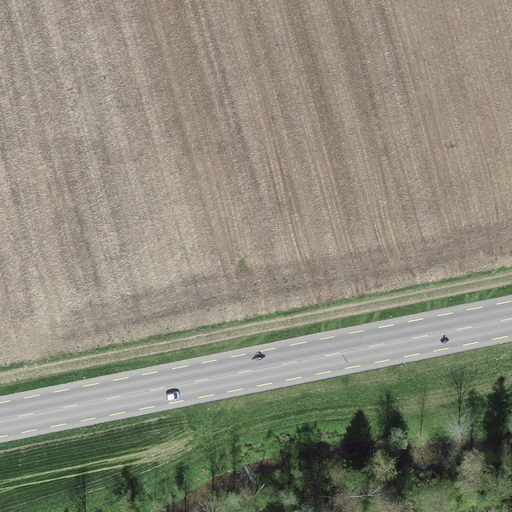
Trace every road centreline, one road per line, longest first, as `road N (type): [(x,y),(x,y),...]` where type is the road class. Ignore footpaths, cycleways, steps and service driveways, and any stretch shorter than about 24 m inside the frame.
road 1 (primary): [(511,318),(0,420)]
road 2 (track): [(0,379),(511,278)]
